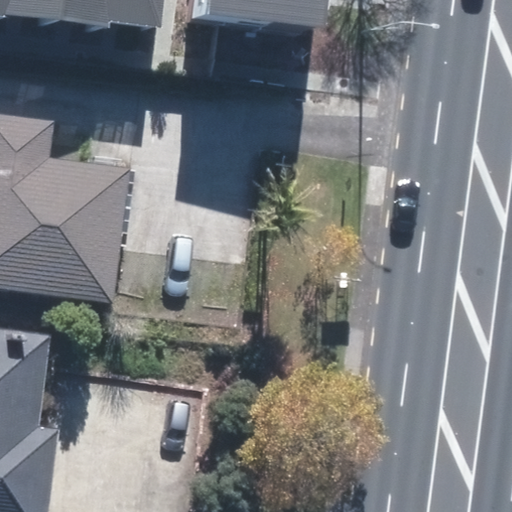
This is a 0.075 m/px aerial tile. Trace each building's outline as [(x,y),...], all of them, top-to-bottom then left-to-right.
[(9,0),(0,0),(0,16),(7,18),(9,0)] [(59,0),(9,0),(7,18),(56,24),(59,0)] [(59,0),(56,24),(104,29),(104,21),(107,0),(59,0)] [(107,0),(104,21),(158,28),(161,0),(107,0)] [(321,0),(199,0),(198,17),(318,32),(321,0)] [(0,121),(0,300),(98,314),(117,170),(39,159),(43,128),(0,121)] [(0,334),(0,511),(39,511),(49,437),(28,434),(41,340),(0,334)]
